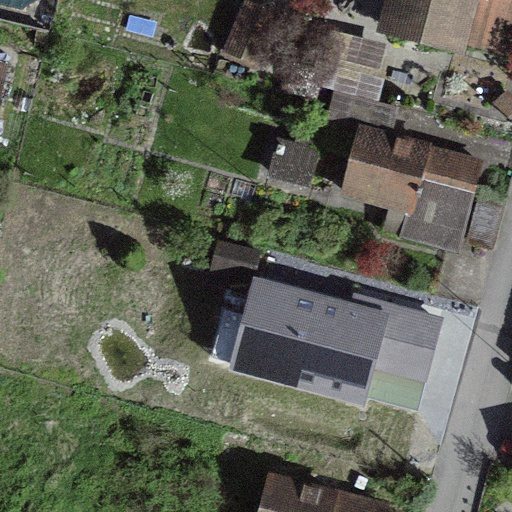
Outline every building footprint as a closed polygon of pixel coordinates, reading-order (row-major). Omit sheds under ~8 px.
[(511,42),(511,0),(397,0),(391,22),(457,40),(460,29),(511,42)] [(246,9),(229,50),(256,62),(273,21),(246,9)] [(375,48),(340,38),(333,62),(324,59),(319,79),(374,94),(379,75),(369,72),(375,48)] [(410,209),(404,232),(459,247),(482,162),(389,138),(397,107),(336,91),(328,123),(362,132),(346,192),(410,209)] [(317,153),(279,143),(271,172),(310,182),(317,153)] [(211,272),(252,282),(260,252),(218,242),(211,272)] [(262,289),(243,364),(362,396),(370,365),(423,379),(439,321),(379,305),(375,319),(262,289)] [(260,511),(388,511),(389,509),(270,477),(260,511)]
